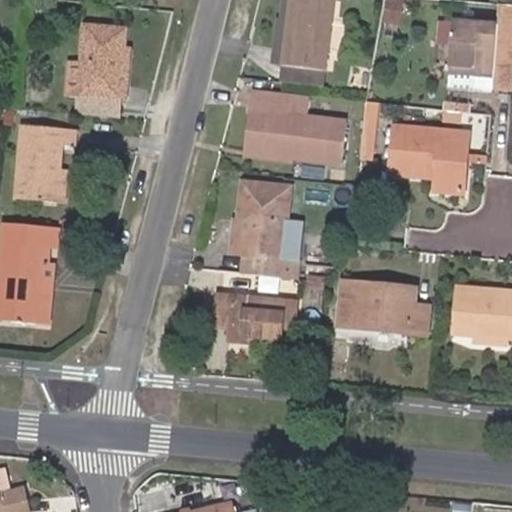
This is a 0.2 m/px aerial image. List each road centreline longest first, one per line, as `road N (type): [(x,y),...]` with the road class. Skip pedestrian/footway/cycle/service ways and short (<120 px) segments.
road 1 (residential): [(107,434),(222,0)]
road 2 (tertiary): [(107,434),(511,471)]
